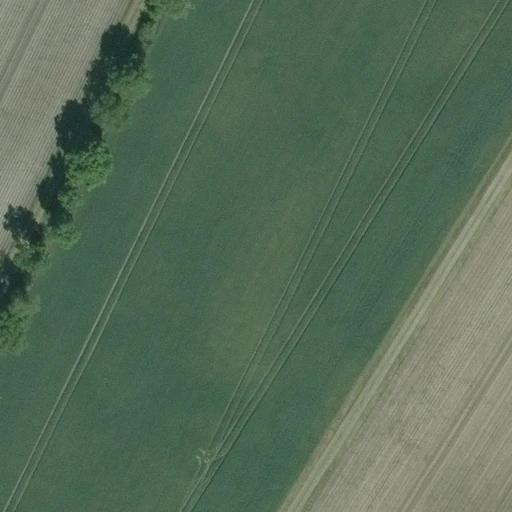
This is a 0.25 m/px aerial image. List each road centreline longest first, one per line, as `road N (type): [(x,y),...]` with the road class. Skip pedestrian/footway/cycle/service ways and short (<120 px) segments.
road 1 (track): [(511,171),(305,511)]
road 2 (track): [(143,0),(0,298)]
